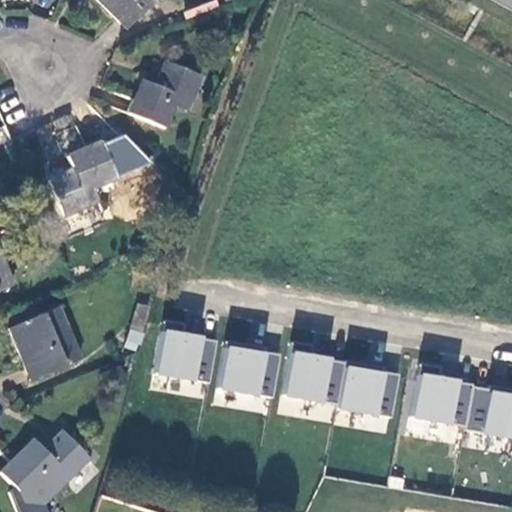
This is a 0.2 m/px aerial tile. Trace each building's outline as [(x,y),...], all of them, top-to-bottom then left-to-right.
[(93,0),(126,30),(155,0),(93,0)] [(246,21),(231,16),(226,29),(240,34),(246,21)] [(126,115),(163,129),(172,108),(186,113),(200,78),(163,65),(154,87),(140,82),(126,115)] [(134,150),(120,136),(99,145),(98,143),(64,158),(70,170),(47,180),(64,219),(98,204),(92,189),(113,179),(106,163),(134,150)] [(0,290),(13,285),(0,255),(0,290)] [(139,334),(147,308),(136,304),(128,331),(139,334)] [(31,381),(79,360),(57,309),(8,331),(31,381)] [(183,326),(162,322),(154,376),(208,385),(215,343),(181,337),(183,326)] [(263,354),(264,349),(225,343),(217,390),(272,400),(279,356),(263,354)] [(343,364),(309,358),(311,347),(291,343),(282,397),(336,406),(343,364)] [(336,410),(390,419),(398,376),(382,373),(383,369),(344,362),(343,364),(336,406),(336,410)] [(439,368),(419,365),(410,418),(465,428),(471,388),(472,385),(437,379),(439,368)] [(464,431),(511,439),(511,390),(488,386),(487,390),(471,388),(465,428),(464,431)] [(95,470),(58,434),(43,452),(30,441),(0,472),(0,475),(14,489),(10,496),(17,511),(51,511),(69,495),(95,470)] [(142,511),(98,499),(94,511),(142,511)]
